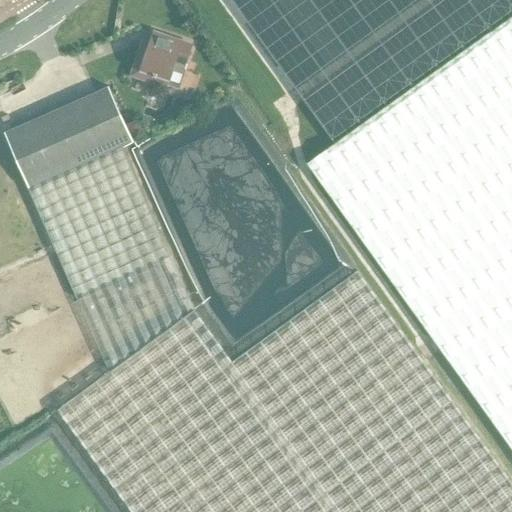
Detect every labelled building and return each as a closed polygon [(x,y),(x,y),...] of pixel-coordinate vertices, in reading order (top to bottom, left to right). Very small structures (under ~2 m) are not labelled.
[(511,18),(306,167),(462,385),(511,454),(511,18)] [(145,44),(135,74),(180,89),(186,70),(184,69),(186,65),(192,45),(154,32),(150,46),(145,44)] [(109,86),(4,133),(29,188),(123,147),(134,142),(109,86)] [(110,373),(195,311),(176,269),(123,147),(29,188),(28,188),(53,244),(104,359),(110,373)] [(110,373),(58,410),(132,511),(511,511),(511,482),(358,270),(232,361),(195,311),(110,373)]
